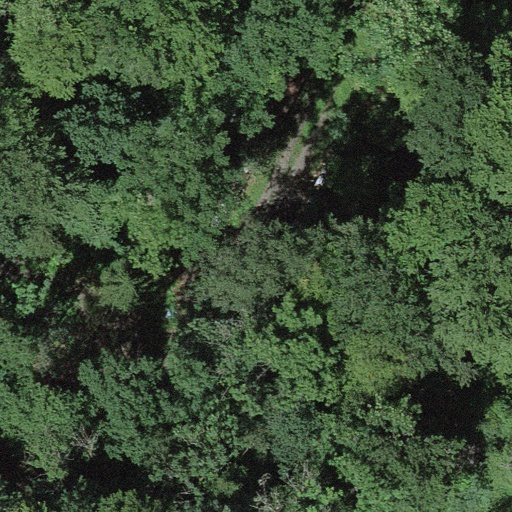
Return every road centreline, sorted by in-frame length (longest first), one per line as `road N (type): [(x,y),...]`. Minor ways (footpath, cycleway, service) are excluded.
road 1 (track): [(160,400),(328,63),(366,40),(511,41)]
road 2 (track): [(511,459),(330,417),(160,400),(18,511)]
